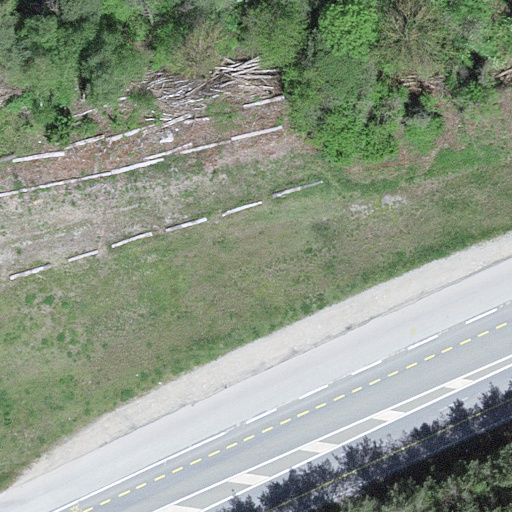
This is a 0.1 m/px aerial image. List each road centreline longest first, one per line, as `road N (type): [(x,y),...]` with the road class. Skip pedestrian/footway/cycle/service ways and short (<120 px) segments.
road 1 (motorway): [(511,138),(0,370)]
road 2 (primary): [(511,360),(176,511)]
road 3 (motorway): [(256,511),(511,396)]
